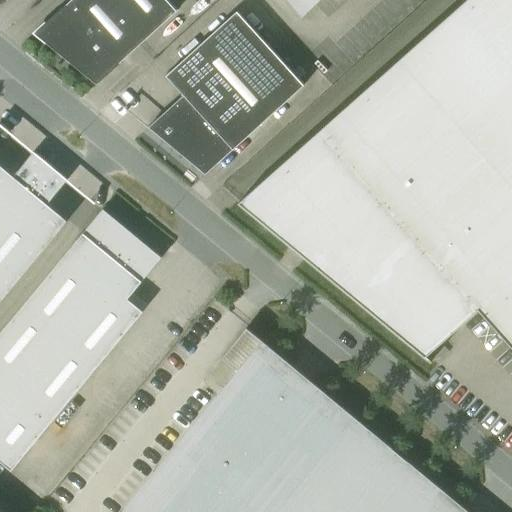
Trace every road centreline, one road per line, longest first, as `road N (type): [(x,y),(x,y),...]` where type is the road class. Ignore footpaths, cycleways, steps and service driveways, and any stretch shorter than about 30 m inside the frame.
road 1 (unclassified): [(511,476),(0,51)]
road 2 (unknown): [(268,273),(104,466),(90,486),(89,511)]
